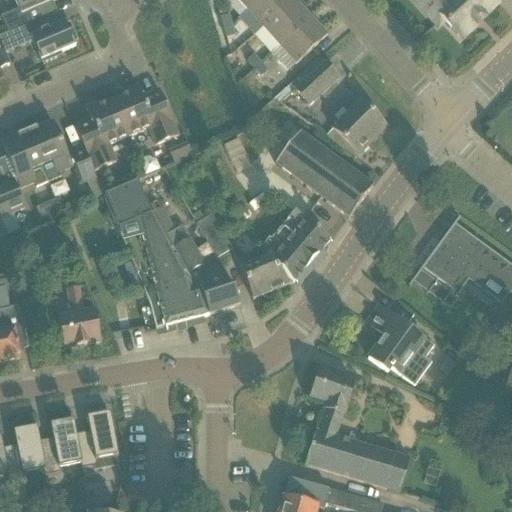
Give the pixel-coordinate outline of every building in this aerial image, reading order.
[(1,19),(8,35),(31,25),(42,20),(38,10),(56,2),(54,0),(13,0),(19,11),(1,19)] [(235,0),(247,12),(259,0),(235,0)] [(294,1),(292,0),(259,0),(238,20),(254,38),(263,30),(294,1)] [(443,21),(459,39),(498,4),(494,0),(450,0),(449,1),(448,0),(413,0),(437,27),(443,21)] [(263,30),(255,37),(271,55),(280,48),(311,19),(294,1),(263,30)] [(0,38),(0,71),(10,67),(5,55),(32,44),(41,66),(62,58),(60,55),(75,48),(74,46),(77,44),(69,25),(66,26),(64,23),(57,26),(53,16),(42,20),(31,25),(8,35),(0,38)] [(229,17),(220,19),(223,30),(231,26),(229,17)] [(271,55),(287,73),(327,38),(311,19),(280,48),(271,55)] [(225,40),(234,38),(231,26),(223,30),(225,40)] [(253,57),(247,63),(254,71),(260,64),(253,57)] [(261,79),(268,72),(260,64),(254,71),(261,79)] [(294,91),(308,106),(322,93),(337,79),(324,64),(309,78),(294,91)] [(148,131),(155,148),(178,139),(168,115),(160,96),(144,103),(137,89),(126,93),(127,97),(113,103),(128,139),(148,131)] [(83,151),(93,175),(116,165),(109,148),(128,139),(113,103),(99,109),(97,106),(86,110),(92,125),(75,132),(83,151)] [(332,132),(358,157),(386,129),(360,104),(347,117),(341,111),(333,118),(340,124),(332,132)] [(27,135),(48,185),(61,179),(59,175),(71,170),(52,125),(27,135)] [(2,146),(21,191),(35,185),(37,190),(48,185),(27,135),(2,146)] [(274,166),(349,220),(373,188),(299,135),(274,166)] [(224,149),(231,163),(244,157),(238,143),(224,149)] [(168,153),(174,166),(192,158),(187,145),(168,153)] [(86,184),(93,200),(102,196),(96,181),(93,175),(83,151),(69,157),(82,186),(86,184)] [(13,181),(1,186),(13,216),(25,210),(13,181)] [(149,306),(156,332),(208,318),(204,305),(198,307),(197,304),(194,305),(188,281),(168,243),(167,242),(165,239),(153,215),(152,216),(138,184),(102,200),(149,306)] [(1,186),(0,186),(0,218),(0,219),(1,221),(12,216),(13,216),(1,186)] [(246,209),(242,212),(247,220),(252,217),(246,209)] [(75,211),(60,217),(65,228),(80,222),(75,211)] [(270,262),(293,286),(329,243),(305,222),(294,214),(270,242),(268,241),(260,249),(270,262)] [(195,227),(216,261),(231,252),(211,217),(195,227)] [(511,270),(453,228),(422,271),(452,293),(463,278),(478,288),(486,277),(511,296),(511,270)] [(183,230),(165,239),(167,242),(168,243),(188,281),(194,305),(197,304),(198,307),(204,305),(208,318),(239,308),(232,290),(227,292),(222,277),(206,282),(200,270),(203,267),(185,234),(183,230)] [(244,284),(252,303),(289,287),(268,261),(239,272),(244,284)] [(0,364),(18,361),(17,352),(27,350),(19,311),(9,312),(5,289),(0,290),(0,364)] [(57,318),(63,352),(101,344),(94,311),(83,313),(78,289),(66,291),(71,315),(57,318)] [(422,378),(440,353),(378,308),(365,324),(384,338),(367,361),(386,376),(389,371),(407,384),(415,373),(422,378)] [(324,475),(399,497),(410,461),(337,439),(355,387),(319,375),(310,401),(327,406),(318,433),(315,432),(303,468),(324,475)] [(80,466),(81,471),(96,468),(95,463),(117,459),(109,416),(86,420),(89,439),(76,442),(80,466)] [(43,473),(44,478),(60,475),(59,470),(80,466),(76,442),(72,423),(49,427),(53,447),(40,449),(39,449),(43,473)] [(6,480),(7,485),(23,482),(22,477),(43,473),(39,449),(40,449),(36,430),(13,434),(16,454),(3,456),(2,456),(7,480),(6,480)] [(380,511),(382,507),(288,481),(279,511),(380,511)]
